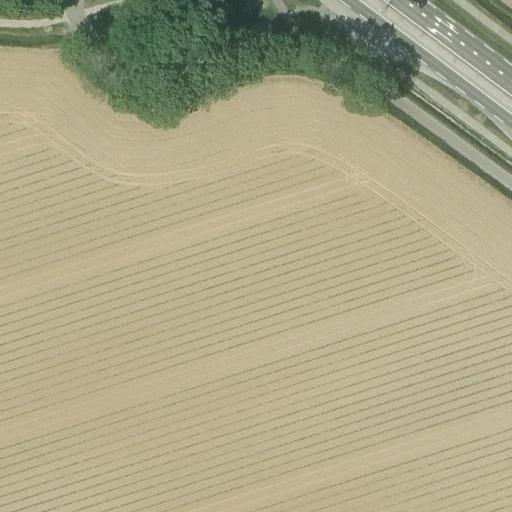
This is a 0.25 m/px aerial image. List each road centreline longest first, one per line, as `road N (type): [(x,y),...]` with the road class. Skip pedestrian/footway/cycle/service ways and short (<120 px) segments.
road 1 (unclassified): [(511,186),(344,64),(305,47),(243,46),(161,81),(139,82),(87,45),(70,0)]
road 2 (primary): [(348,0),(511,122)]
road 3 (primary): [(511,75),(410,0)]
